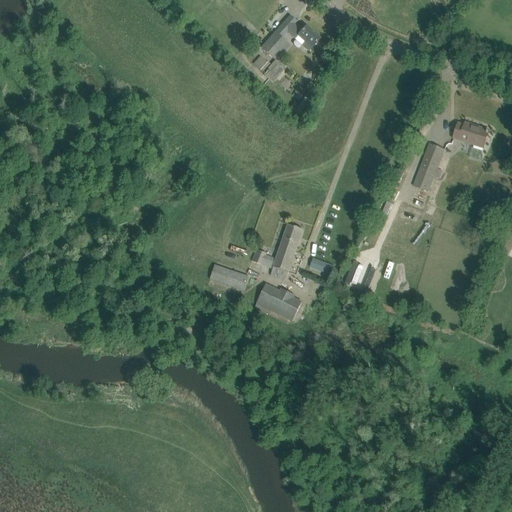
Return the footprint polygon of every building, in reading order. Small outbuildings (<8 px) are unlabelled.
[(308,52),(312,48),(320,39),(307,26),(302,30),(297,25),(294,23),(286,32),(288,34),(295,39),(298,36),(304,42),(301,45),(308,52)] [(274,59),(288,44),(283,40),(275,32),(261,48),(274,59)] [(258,69),(262,73),(270,65),(265,60),(258,69)] [(277,60),(263,75),(272,83),(286,68),(277,60)] [(300,115),(310,99),(305,96),(299,105),(294,102),(290,108),(295,111),(295,112),(300,115)] [(456,126),(450,144),(456,147),(458,141),(467,144),(467,145),(475,148),(476,145),(483,148),(481,155),(489,157),(496,136),(488,134),(489,133),(473,127),(471,132),(456,126)] [(431,145),(411,195),(426,201),(446,151),(431,145)] [(394,192),(404,173),(400,170),(389,190),(394,192)] [(286,281),(303,230),(288,225),(277,259),(266,255),(267,254),(256,250),(252,262),(261,266),(273,270),(271,276),(286,281)] [(511,226),(509,225),(498,248),(509,254),(511,247),(511,226)] [(309,267),(329,275),(333,264),(313,256),(309,267)] [(249,277),(215,265),(210,280),(244,291),(249,277)] [(281,289),(280,291),(266,285),(255,309),(266,314),(291,325),(292,322),(302,302),(295,298),(296,296),(281,289)]
